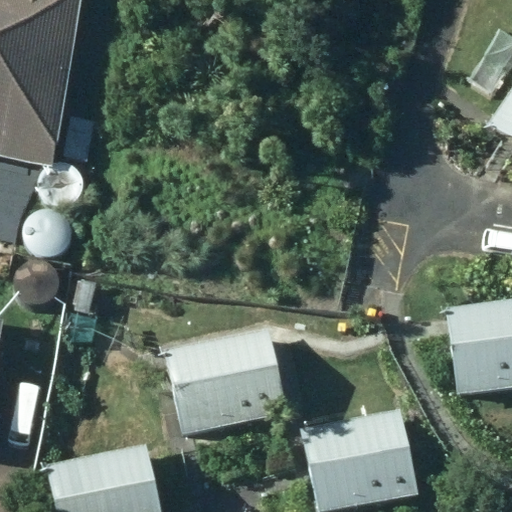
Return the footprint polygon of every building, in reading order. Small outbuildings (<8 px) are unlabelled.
[(0,0),(0,153),(48,161),(76,0),(0,0)] [(511,131),(511,83),(490,116),(511,131)] [(48,203),(54,208),(61,212),(69,213),(76,212),(83,208),(88,202),(91,194),(91,187),(89,179),(85,173),(78,168),(71,166),(63,167),(56,169),(50,174),(46,181),(44,188),(45,195),(48,203)] [(31,255),(36,261),(43,265),(51,266),(59,264),(66,260),(71,254),(73,247),(74,239),(71,232),(67,225),(60,221),(53,219),(45,219),(38,222),(32,227),(28,233),(27,240),(27,248),(31,255)] [(20,303),(25,309),(32,313),(40,314),(48,312),(54,308),(60,302),(63,295),(63,287),(60,280),(56,273),(49,269),(42,267),(34,267),(27,270),(21,275),(17,281),(16,289),(16,296),(20,303)] [(511,296),(444,304),(453,392),(511,384),(511,296)] [(286,411),(267,324),(166,346),(185,434),(286,411)] [(54,339),(22,337),(16,413),(49,415),(54,339)] [(400,406),(298,427),(317,511),(419,490),(400,406)] [(54,511),(159,511),(146,442),(45,462),(54,511)]
